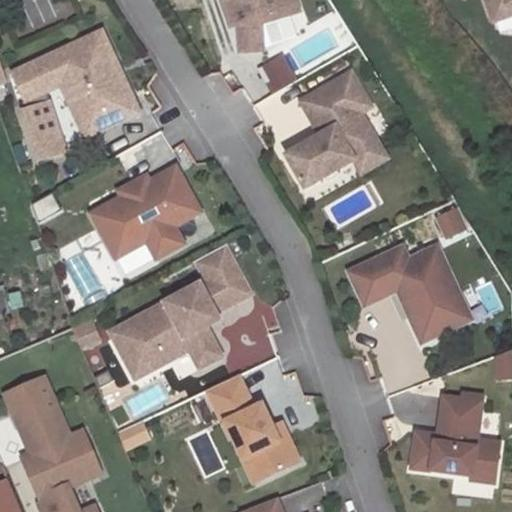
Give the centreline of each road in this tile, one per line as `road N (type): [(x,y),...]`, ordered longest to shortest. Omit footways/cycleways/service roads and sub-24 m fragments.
road 1 (residential): [(133,0),(293,251),(381,511)]
road 2 (unknown): [(278,118),(155,0)]
